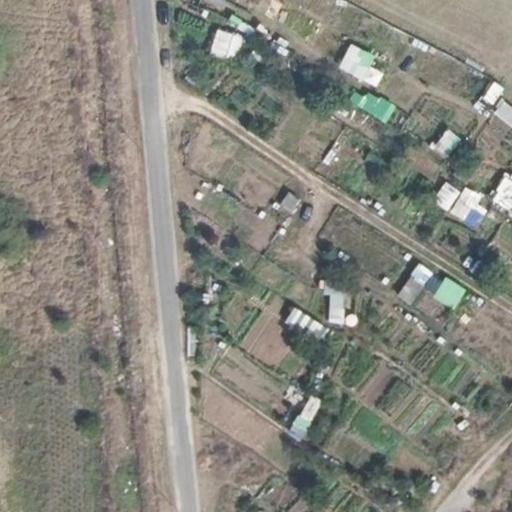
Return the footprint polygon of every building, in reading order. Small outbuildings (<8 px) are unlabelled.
[(211,54),(237,62),(245,37),(219,28),(211,54)] [(339,71),(365,80),(375,53),(349,44),(339,71)] [(357,87),(349,103),(388,121),(396,105),(357,87)] [(511,105),(502,100),(494,115),(511,124),(511,105)] [(434,150),(450,160),(464,138),(448,128),(434,150)] [(511,179),(506,176),(491,202),(511,214),(511,179)] [(434,203),(475,225),(486,205),(445,183),(434,203)] [(291,188),(281,204),(293,212),(304,196),(291,188)] [(289,256),(284,278),(320,285),(325,264),(289,256)] [(414,306),(434,272),(419,263),(399,297),(414,306)] [(434,297),(455,309),(467,289),(447,277),(434,297)] [(330,288),(328,322),(347,323),(348,289),(330,288)] [(294,311),(289,325),(319,337),(325,323),(294,311)] [(307,394),(292,435),(305,439),(320,399),(307,394)]
